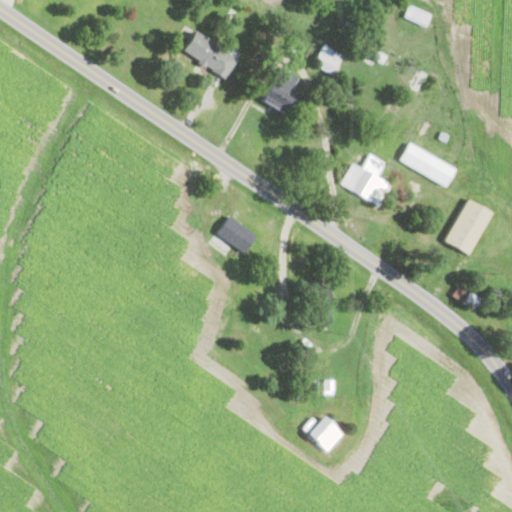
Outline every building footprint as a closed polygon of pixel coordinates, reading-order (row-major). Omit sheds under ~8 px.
[(359,0),(355,8),(354,9),(349,7),(352,1),(352,0),(359,0)] [(316,22),(308,35),(300,30),(297,36),(285,28),(288,23),(287,22),(286,23),(283,21),(284,20),(281,18),(289,5),(316,22)] [(428,18),(424,28),(402,18),(408,5),(430,15),(428,18)] [(352,24),(348,33),(341,30),(345,21),(352,24)] [(232,66),(229,71),(223,80),(210,71),(211,70),(205,66),(203,69),(195,64),(197,61),(181,51),(194,31),(237,59),(232,66)] [(297,46),(293,53),(285,48),(289,41),(297,46)] [(331,75),(330,76),(312,65),(323,45),(342,56),(331,75)] [(385,59),(382,65),(367,56),(371,48),(386,56),(385,59)] [(292,99),(282,114),(261,102),(264,96),(263,95),(279,67),(297,78),(287,96),(292,99)] [(396,113),(390,125),(382,121),(393,102),(400,106),(396,113)] [(446,139),(444,143),(437,139),(440,132),(448,136),(446,139)] [(453,171),(443,187),(398,160),(408,143),(453,170),(453,171)] [(383,166),(376,177),(391,186),(378,208),(339,185),(341,183),(352,164),(360,169),(369,154),(384,163),(383,166)] [(467,253),(465,255),(442,242),(467,200),(490,213),(467,253)] [(255,237),(243,253),(242,254),(232,246),(227,253),(211,240),(229,216),(255,237)] [(194,240),(190,246),(183,241),(187,235),(194,240)] [(272,248),(261,263),(248,254),(259,238),(272,248)] [(201,260),(194,269),(181,258),(190,248),(202,259),(201,260)] [(422,279),(422,280),(412,273),(421,261),(431,268),(422,279)] [(190,284),(187,288),(183,284),(202,263),(206,267),(190,284)] [(319,324),(308,325),(307,287),(323,287),(329,286),(330,324),(319,324)] [(477,301),(469,311),(450,296),(458,286),(477,301)] [(326,395),(323,395),(323,381),(324,381),(333,380),(333,394),(326,395)] [(327,450),(325,452),(306,434),(322,416),(342,434),(327,450)] [(310,426),(305,432),(301,429),(309,420),(311,418),(315,421),(310,426)]
